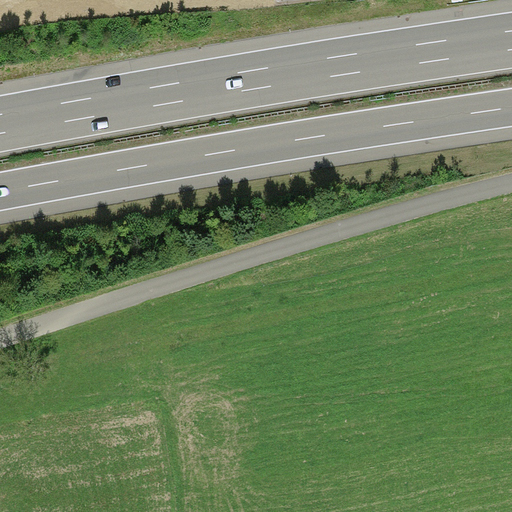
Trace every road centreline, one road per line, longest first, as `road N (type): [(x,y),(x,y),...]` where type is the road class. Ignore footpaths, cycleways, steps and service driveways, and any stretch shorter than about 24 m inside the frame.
road 1 (unclassified): [(0,337),(236,259),(511,182)]
road 2 (motorway): [(0,191),(511,107)]
road 3 (motorway): [(511,40),(0,123)]
road 4 (unclassified): [(222,0),(0,18)]
